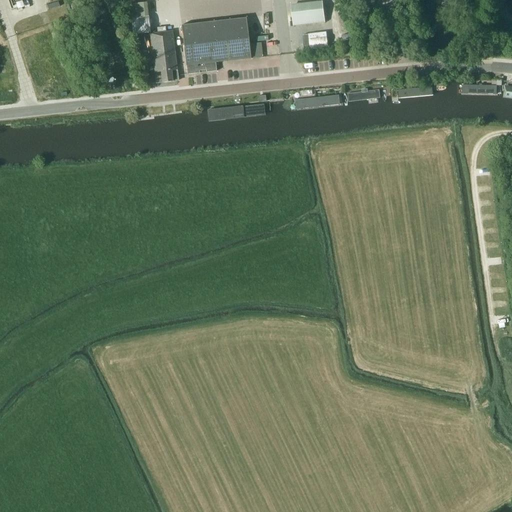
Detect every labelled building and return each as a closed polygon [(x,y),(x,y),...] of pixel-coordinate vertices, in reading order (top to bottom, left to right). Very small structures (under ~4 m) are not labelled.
[(21,0),(16,2),(18,8),(25,6),(21,0)] [(325,22),(322,1),(291,5),(293,26),(325,22)] [(150,33),(146,2),(128,4),(132,35),(150,33)] [(249,45),(246,18),(181,25),(187,74),(216,71),(215,62),(262,57),(261,43),(249,45)] [(172,31),(166,32),(150,34),(156,83),(178,81),(172,31)] [(328,48),(326,32),(302,35),(304,51),(328,48)] [(496,87),(461,86),(461,95),(496,96),(496,87)] [(503,100),(511,101),(511,88),(504,87),(503,100)] [(401,91),(401,99),(436,97),(435,88),(401,91)] [(379,100),(378,92),(347,95),(348,104),(379,100)] [(291,112),(342,107),(340,95),(289,101),(291,112)] [(220,118),(264,113),(263,104),(219,109),(220,118)]
